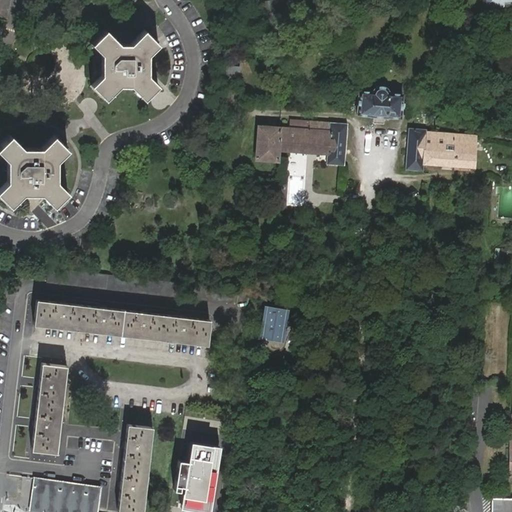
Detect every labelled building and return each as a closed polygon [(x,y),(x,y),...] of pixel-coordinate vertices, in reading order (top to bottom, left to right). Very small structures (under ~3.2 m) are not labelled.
[(264,13),(276,10),(273,0),(270,0),(262,2),(264,13)] [(511,0),(482,0),(484,10),(502,8),(501,5),(511,3),(511,0)] [(92,43),(102,53),(108,59),(109,65),(103,72),(91,83),(106,98),(120,83),(133,84),(147,97),(161,83),(151,73),(145,67),(145,58),(150,53),(159,43),(145,29),(130,43),(121,43),(106,28),(92,43)] [(487,80),(488,91),(504,90),(504,80),(487,80)] [(240,87),(226,86),(223,106),(238,108),(240,87)] [(374,117),(384,118),(388,118),(402,118),(403,94),(388,93),(388,92),(388,91),(387,89),(386,88),(382,86),(380,86),(378,86),(375,88),(374,90),(373,92),(359,91),(357,115),(370,116),(369,117),(374,117)] [(328,151),(327,161),(327,165),(345,166),(348,124),(291,120),(290,128),(259,126),(257,159),(278,161),(279,157),(280,147),(328,151)] [(408,128),(405,169),(423,171),(424,163),(473,166),(476,136),(427,132),(427,129),(408,128)] [(0,147),(0,151),(9,161),(15,167),(15,175),(9,181),(0,189),(0,193),(13,206),(25,194),(42,194),(55,206),(69,192),(58,180),(52,175),(52,165),(58,160),(69,148),(55,135),(43,147),(25,147),(13,135),(0,147)] [(279,157),(327,161),(328,151),(280,147),(279,157)] [(235,302),(236,288),(196,284),(48,268),(47,282),(235,302)] [(36,300),(34,324),(207,344),(210,318),(36,300)] [(288,310),(264,307),(259,339),(284,342),(288,310)] [(40,362),(31,449),(55,452),(65,365),(40,362)] [(127,422),(117,510),(129,511),(141,511),(152,425),(127,422)] [(190,441),(180,508),(207,511),(209,511),(219,446),(190,441)] [(31,504),(55,507),(55,511),(72,510),(90,511),(96,511),(99,487),(75,484),(57,481),(34,478),(31,504)] [(511,511),(511,498),(492,498),(491,511),(511,511)] [(156,511),(166,511),(167,503),(157,502),(156,511)]
